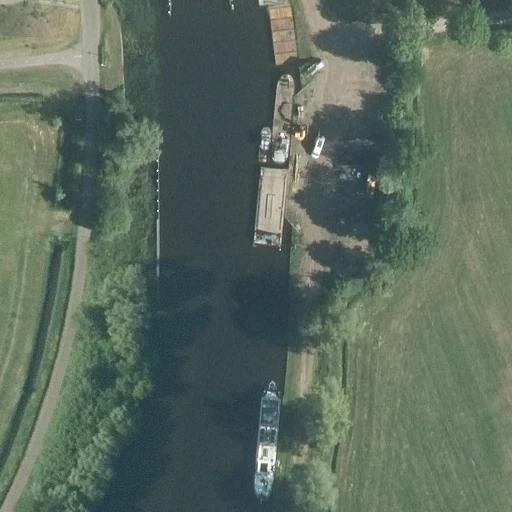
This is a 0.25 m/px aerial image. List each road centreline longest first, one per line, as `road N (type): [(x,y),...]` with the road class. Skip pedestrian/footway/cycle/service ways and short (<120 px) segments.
road 1 (tertiary): [(5,511),(53,389),(75,290),(91,105),(88,0)]
road 2 (track): [(291,511),(330,80),(309,0)]
road 3 (unclassified): [(511,15),(379,41)]
